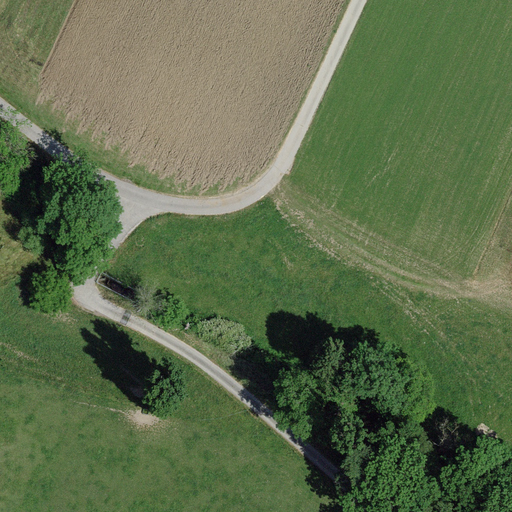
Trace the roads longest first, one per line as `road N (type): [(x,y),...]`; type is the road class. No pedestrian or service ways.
road 1 (track): [(0,109),(135,202),(194,208),(245,201),(286,162),(361,0)]
road 2 (track): [(135,202),(85,291),(198,358),(377,511)]
